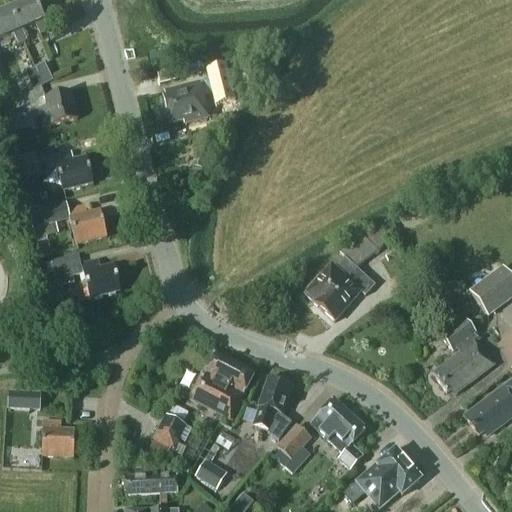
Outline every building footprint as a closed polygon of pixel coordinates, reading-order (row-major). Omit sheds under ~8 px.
[(20,32),(22,31),(35,25),(40,36),(48,33),(43,22),(44,22),(35,0),(34,0),(10,10),(20,32)] [(26,42),(22,31),(20,32),(10,10),(0,14),(0,40),(14,35),(18,46),(26,42)] [(163,53),(149,55),(150,63),(164,61),(163,53)] [(52,82),(44,64),(26,73),(34,91),(52,82)] [(227,72),(226,66),(196,73),(199,84),(209,81),(210,84),(200,86),(199,85),(165,93),(166,99),(164,100),(170,126),(184,123),(185,126),(208,120),(203,99),(216,96),(218,104),(236,100),(233,89),(246,86),(241,68),(227,72)] [(174,72),(158,76),(160,86),(177,82),(174,72)] [(45,99),(41,90),(0,108),(0,123),(0,125),(11,122),(10,115),(30,106),(45,99)] [(77,121),(70,93),(45,99),(30,106),(32,111),(39,110),(44,130),(77,121)] [(19,181),(40,175),(35,154),(13,160),(19,181)] [(73,162),(71,154),(54,158),(62,193),(93,185),(86,159),(73,162)] [(67,212),(65,205),(28,214),(35,241),(57,235),(55,225),(69,221),(76,247),(106,239),(100,213),(87,216),(85,208),(67,212)] [(392,223),(382,229),(386,237),(396,231),(396,230),(392,223)] [(382,229),(363,238),(379,253),(388,241),(386,237),(382,229)] [(340,255),(339,255),(344,260),(357,271),(379,254),(379,253),(363,238),(362,237),(340,255)] [(331,267),(305,297),(313,304),(312,305),(334,324),(361,294),(365,298),(375,287),(357,271),(344,260),(335,270),(331,267)] [(100,270),(98,262),(81,266),(81,268),(54,274),(58,289),(74,284),(72,278),(83,276),(89,301),(120,293),(113,267),(100,270)] [(469,293),(488,318),(511,300),(511,282),(502,268),(469,293)] [(447,395),(454,390),(457,394),(493,367),(476,344),(480,341),(465,321),(441,339),(452,354),(457,351),(460,355),(439,370),(432,376),(447,395)] [(190,402),(230,423),(255,374),(215,354),(190,402)] [(259,409),(253,428),(268,433),(267,435),(274,440),(278,443),(291,425),(281,418),(291,388),(269,380),(259,409)] [(486,432),(489,437),(511,419),(511,382),(464,418),(468,422),(467,423),(479,438),(486,432)] [(8,395),(8,411),(40,412),(40,396),(8,395)] [(338,461),(350,473),(363,459),(351,448),(366,432),(333,402),(310,426),(343,456),(338,461)] [(165,417),(152,442),(153,442),(173,452),(174,453),(178,446),(180,441),(186,428),(165,417)] [(17,419),(17,444),(32,444),(32,419),(17,419)] [(42,459),(73,460),(74,433),(61,432),(61,424),(43,423),(42,459)] [(186,428),(180,441),(185,444),(192,431),(186,428)] [(292,476),(310,456),(302,450),(311,440),(297,428),(277,450),(280,452),(274,459),(292,476)] [(173,452),(153,442),(150,449),(170,458),(173,453),(173,452)] [(178,446),(174,453),(173,452),(173,453),(182,458),(186,450),(178,446)] [(395,451),(343,496),(352,507),(365,495),(379,511),(399,494),(402,498),(421,481),(395,451)] [(215,459),(210,456),(206,463),(211,466),(215,459)] [(194,479),(216,492),(226,476),(204,462),(194,479)] [(156,478),(156,468),(132,470),(132,479),(124,480),(125,498),(160,496),(177,495),(176,477),(156,478)] [(231,511),(245,511),(250,507),(240,499),(230,511),(231,511)]
